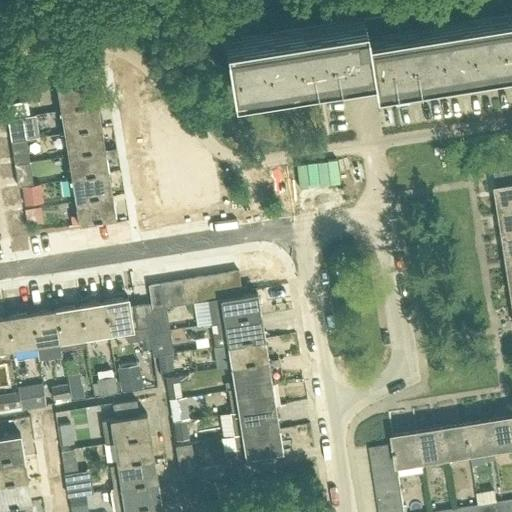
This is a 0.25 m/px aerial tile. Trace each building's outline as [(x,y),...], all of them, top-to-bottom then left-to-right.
[(511,58),(511,16),(399,35),(396,15),(223,43),(230,84),(369,61),(372,81),(511,58)] [(59,109),(97,103),(93,80),(56,86),(59,109)] [(9,115),(29,111),(27,99),(7,102),(9,115)] [(63,131),(100,126),(97,103),(59,109),(63,131)] [(7,118),(11,140),(25,137),(22,115),(7,118)] [(66,153),(104,147),(100,126),(63,131),(66,153)] [(29,159),(25,137),(11,140),(14,162),(29,159)] [(70,176),(107,170),(105,157),(117,155),(115,146),(104,148),(104,147),(66,153),(70,176)] [(32,182),(29,159),(14,162),(18,184),(32,182)] [(500,209),(511,206),(511,167),(495,170),(497,183),(496,183),(500,209)] [(74,199),(111,193),(107,170),(70,176),(74,199)] [(21,185),(24,202),(33,201),(30,184),(21,185)] [(111,193),(74,199),(77,222),(115,216),(111,193)] [(27,223),(41,221),(39,205),(25,207),(27,223)] [(503,233),(511,231),(511,206),(500,209),(503,233)] [(507,257),(511,256),(511,231),(503,233),(507,257)] [(230,295),(241,293),(238,268),(226,270),(230,295)] [(219,296),(230,295),(226,270),(215,272),(219,296)] [(208,298),(219,296),(215,272),(204,273),(208,298)] [(196,300),(207,298),(208,298),(204,273),(192,275),(196,300)] [(185,302),(196,300),(192,275),(181,277),(185,302)] [(174,304),(185,302),(181,277),(170,279),(174,304)] [(163,305),(174,304),(170,279),(159,280),(163,305)] [(162,305),(163,305),(159,280),(148,282),(150,300),(150,301),(151,307),(162,305)] [(211,321),(216,321),(260,313),(256,290),(241,293),(230,295),(219,296),(208,298),(207,298),(211,321)] [(137,327),(133,304),(129,304),(127,296),(103,299),(108,332),(123,330),(125,341),(149,337),(148,331),(147,326),(137,327)] [(84,336),(108,332),(103,299),(78,303),(84,336)] [(144,302),(145,312),(147,326),(148,331),(166,329),(162,305),(151,307),(150,301),(144,302)] [(147,326),(145,312),(144,302),(133,304),(137,327),(147,326)] [(85,348),(84,336),(78,303),(54,307),(59,340),(61,352),(85,348)] [(36,344),(59,340),(54,307),(31,311),(36,344)] [(11,347),(36,344),(31,311),(6,315),(11,347)] [(226,342),(263,336),(260,313),(216,321),(218,332),(213,333),(214,344),(226,342)] [(0,349),(11,347),(6,315),(0,315),(0,349)] [(166,329),(148,331),(149,337),(152,354),(169,352),(166,329)] [(226,342),(230,364),(267,359),(263,336),(226,342)] [(92,383),(133,380),(132,357),(108,358),(109,369),(91,370),(92,383)] [(233,387),(270,381),(267,359),(230,364),(233,387)] [(162,391),(172,390),(170,374),(160,375),(162,391)] [(21,408),(46,404),(42,381),(18,385),(21,408)] [(222,412),(274,404),(270,381),(233,387),(227,389),(229,404),(221,405),(222,412)] [(0,407),(15,405),(13,390),(0,392),(0,407)] [(173,419),(189,416),(186,395),(169,398),(173,419)] [(113,441),(150,435),(146,412),(138,413),(136,398),(112,402),(114,417),(101,419),(105,442),(113,441)] [(233,433),(278,426),(274,404),(222,412),(222,413),(230,412),(233,433)] [(511,412),(490,416),(495,448),(509,446),(510,455),(511,454),(511,412)] [(495,448),(490,416),(466,420),(471,452),(485,450),(486,458),(496,457),(495,448)] [(447,456),(471,452),(466,420),(442,424),(447,456)] [(423,460),(447,456),(442,424),(417,428),(423,460)] [(278,426),(233,433),(235,448),(223,449),(224,459),(281,449),(278,426)] [(397,464),(423,460),(417,428),(392,432),(394,442),(397,464)] [(0,459),(23,455),(19,432),(0,435),(0,459)] [(116,464),(153,458),(150,435),(113,441),(116,464)] [(180,476),(195,473),(190,442),(174,444),(180,476)] [(371,457),(395,453),(394,442),(369,446),(371,457)] [(373,468),(397,464),(395,453),(371,457),(373,468)] [(0,481),(27,478),(23,455),(0,459),(0,481)] [(74,458),(63,459),(64,471),(75,470),(74,458)] [(112,487),(157,480),(153,458),(116,464),(108,465),(112,487)] [(375,479),(399,475),(397,464),(373,468),(375,479)] [(84,474),(65,476),(68,495),(87,492),(84,474)] [(376,490),(401,486),(399,475),(375,479),(376,490)] [(0,504),(30,500),(27,478),(0,481),(0,504)] [(111,510),(123,508),(160,503),(157,480),(112,487),(108,488),(111,510)] [(378,500),(402,496),(401,486),(376,490),(378,500)] [(70,497),(72,511),(83,510),(81,496),(70,497)] [(380,511),(404,507),(402,496),(378,500),(380,511)] [(504,511),(511,510),(511,497),(502,499),(504,511)] [(0,511),(32,511),(30,500),(0,504),(0,511)] [(479,511),(499,511),(497,500),(478,503),(479,511)] [(123,511),(161,511),(160,503),(123,508),(123,511)]
